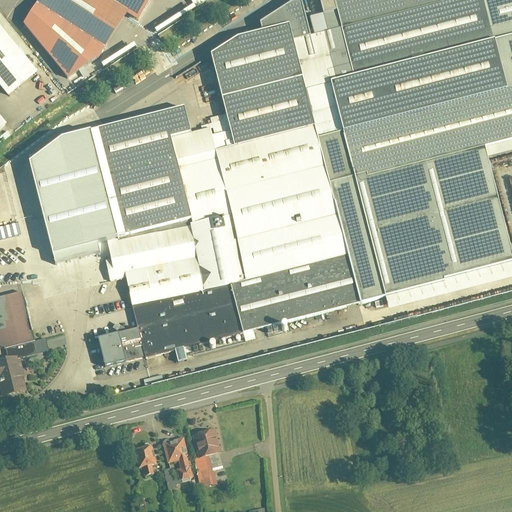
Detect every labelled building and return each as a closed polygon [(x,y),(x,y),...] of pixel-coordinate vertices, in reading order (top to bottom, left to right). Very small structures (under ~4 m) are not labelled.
[(141,23),(154,0),(39,0),(24,26),(66,80),(100,61),(127,15),(141,23)] [(184,110),(99,131),(62,141),(29,165),(55,265),(100,254),(97,244),(107,241),(111,260),(104,263),(108,283),(125,279),(137,330),(97,340),(103,368),(141,358),(511,264),(511,257),(485,149),(511,142),(511,0),(332,0),(335,12),(305,18),(300,0),(296,0),(259,25),(261,33),(237,38),(210,58),(225,115),(209,120),(211,130),(190,135),(184,110)] [(0,86),(7,96),(36,72),(0,28),(0,86)] [(8,359),(0,361),(0,393),(1,399),(26,392),(17,361),(49,352),(45,339),(34,342),(21,294),(0,299),(0,350),(6,349),(8,359)] [(115,324),(112,328),(119,333),(122,329),(115,324)] [(191,438),(197,461),(192,462),(200,491),(212,488),(207,469),(219,466),(211,433),(191,438)] [(167,466),(177,464),(179,472),(175,473),(177,483),(190,480),(180,442),(162,446),(167,466)] [(150,449),(132,453),(136,469),(141,468),(144,478),(152,476),(150,466),(154,465),(150,449)] [(216,492),(218,504),(228,503),(226,490),(216,492)]
